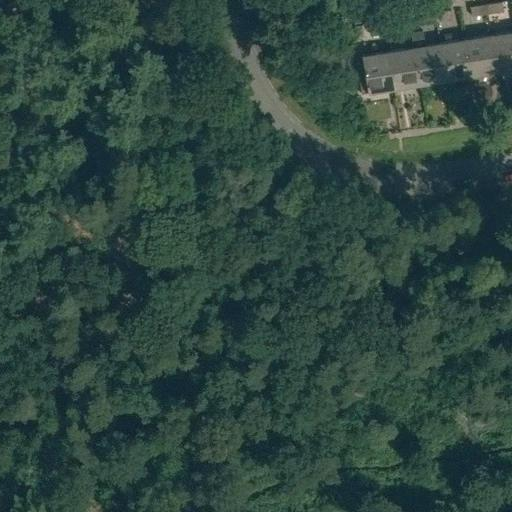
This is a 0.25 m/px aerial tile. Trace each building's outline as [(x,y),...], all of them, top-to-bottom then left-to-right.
[(496,0),(460,0),(463,9),(497,1),(496,0)] [(486,4),(487,14),(503,12),(501,2),(486,4)] [(472,17),(487,14),(486,4),(470,7),(472,17)] [(434,13),(436,22),(452,20),(450,10),(434,13)] [(420,25),(436,22),(434,13),(419,15),(420,25)] [(383,21),(384,30),(400,28),(399,18),(383,21)] [(369,33),(384,30),(383,21),(367,23),(369,33)] [(445,81),(439,42),(423,45),(424,42),(421,30),(410,32),(413,47),(413,46),(420,85),(445,81)] [(497,73),(511,70),(511,30),(491,34),(497,73)] [(471,77),(497,73),(491,34),(465,38),(471,77)] [(445,81),(471,77),(465,38),(439,42),(445,81)] [(394,89),(420,85),(413,46),(413,47),(388,51),(394,89)] [(361,95),(394,89),(388,51),(361,55),(364,70),(357,71),(361,95)]
